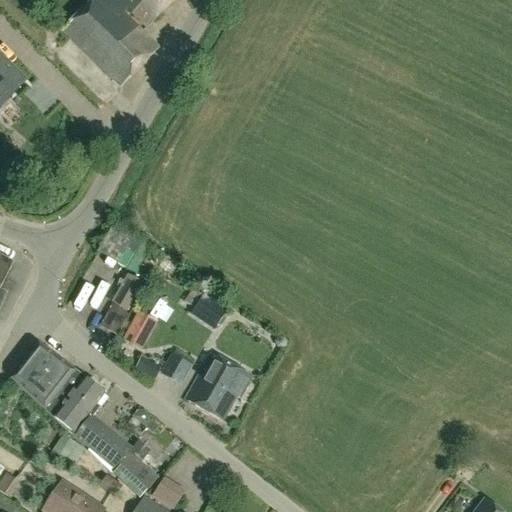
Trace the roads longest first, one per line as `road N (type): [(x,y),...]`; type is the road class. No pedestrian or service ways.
road 1 (tertiary): [(288,511),(38,310)]
road 2 (tertiary): [(65,248),(208,0)]
